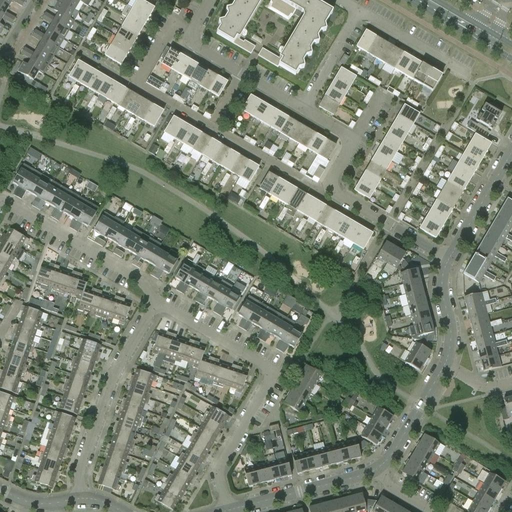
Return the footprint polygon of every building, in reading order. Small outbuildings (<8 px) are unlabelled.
[(74,10),(79,2),(80,2),(76,0),(59,0),(59,1),(74,10)] [(137,0),(132,9),(148,18),(154,9),(139,0),(137,0)] [(158,0),(157,3),(161,5),(166,8),(169,4),(171,0),(158,0)] [(243,42),(240,40),(236,38),(258,0),(271,0),(270,3),(271,4),(270,8),(288,18),(290,15),(292,16),(296,10),(290,6),(292,4),(308,14),(281,60),(262,49),(258,56),(278,68),(279,66),(295,76),(298,70),(304,68),(302,63),(306,57),(311,56),(310,50),(313,45),(318,43),(317,38),(320,32),(326,31),(324,25),(332,12),(311,0),(233,0),(234,3),(231,9),(225,10),(227,16),(223,21),(218,23),(219,28),(216,34),(251,54),(255,47),(244,41),(243,42)] [(5,12),(9,7),(0,1),(0,13),(14,21),(15,18),(5,12)] [(69,19),(74,10),(59,1),(54,10),(58,13),(59,13),(69,19)] [(143,28),(148,18),(132,9),(127,18),(143,28)] [(12,24),(14,21),(0,13),(0,21),(2,19),(12,24)] [(59,13),(58,13),(55,19),(45,13),(44,16),(69,31),(74,22),(69,19),(59,13)] [(48,30),(64,40),(69,31),(44,16),(42,19),(52,25),(48,30)] [(127,18),(121,28),(137,37),(143,28),(127,18)] [(121,28),(116,37),(132,46),(137,37),(121,28)] [(58,48),(64,40),(48,30),(45,36),(35,30),(33,33),(58,48)] [(366,32),(356,47),(366,53),(375,37),(366,32)] [(53,57),(58,48),(33,33),(31,36),(41,42),(38,48),(53,57)] [(251,39),(260,44),(262,41),(253,35),(251,39)] [(116,37),(111,46),(126,56),(132,46),(116,37)] [(366,53),(376,58),(385,43),(375,37),(366,53)] [(376,58),(385,64),(394,48),(385,43),(376,58)] [(121,65),(126,56),(111,46),(105,56),(121,65)] [(171,70),(180,55),(166,47),(158,62),(162,64),(161,64),(171,70)] [(23,51),(48,66),(53,57),(38,48),(34,54),(25,48),(23,51)] [(385,64),(394,69),(403,54),(394,48),(385,64)] [(48,66),(23,51),(21,54),(31,60),(28,65),(28,66),(38,72),(43,75),(48,66)] [(394,69),(403,75),(413,59),(403,54),(394,69)] [(189,60),(180,55),(171,70),(180,75),(189,60)] [(348,58),(344,55),(339,63),(344,66),(348,58)] [(403,75),(413,80),(422,65),(413,59),(403,75)] [(180,75),(190,81),(198,66),(189,60),(180,75)] [(78,83),(88,68),(78,62),(69,78),(78,83)] [(18,72),(33,81),(38,72),(28,66),(28,65),(23,63),(18,72)] [(413,80),(422,86),(432,70),(422,65),(413,80)] [(208,71),(198,66),(190,81),(199,86),(208,71)] [(97,73),(88,68),(78,83),(88,89),(97,73)] [(341,69),(335,79),(350,87),(355,78),(341,69)] [(441,76),(432,70),(422,86),(432,92),(441,76)] [(199,86),(208,92),(217,77),(208,71),(199,86)] [(97,73),(88,89),(97,94),(106,78),(97,73)] [(163,84),(150,76),(146,83),(159,91),(161,87),(163,84)] [(227,83),(217,77),(208,92),(218,97),(227,83)] [(116,84),(106,78),(97,94),(107,100),(116,84)] [(344,97),(350,87),(335,79),(330,88),(344,97)] [(37,83),(34,88),(44,94),(47,89),(37,83)] [(116,84),(107,100),(116,105),(125,90),(116,84)] [(185,88),(180,98),(178,102),(183,105),(185,101),(186,102),(192,91),(185,88)] [(330,88),(324,98),(339,106),(344,97),(330,88)] [(471,96),(479,100),(483,94),(475,89),(471,96)] [(135,95),(125,90),(116,105),(125,111),(135,95)] [(135,95),(125,111),(135,116),(144,100),(135,95)] [(242,111),(251,117),(260,102),(250,96),(242,111)] [(333,116),(339,106),(324,98),(318,107),(333,116)] [(153,106),(144,100),(135,116),(144,122),(153,106)] [(269,108),(260,102),(251,117),(261,122),(269,108)] [(466,128),(470,130),(486,140),(490,133),(487,131),(488,128),(492,130),(495,123),(492,122),(494,119),(497,121),(501,114),(498,112),(500,109),(490,103),(488,107),(485,105),(481,111),(484,113),(483,116),(479,114),(475,121),(479,123),(477,125),(470,121),(466,128)] [(153,106),(144,122),(154,127),(163,112),(153,106)] [(419,115),(404,106),(398,116),(413,125),(419,115)] [(261,122),(270,128),(279,113),(269,108),(261,122)] [(288,119),(279,113),(270,128),(279,133),(288,119)] [(398,116),(393,125),(407,134),(413,125),(398,116)] [(174,139),(183,123),(173,118),(169,124),(164,133),(174,139)] [(279,133),(289,139),(298,124),(288,119),(279,133)] [(192,129),(183,123),(174,139),(183,145),(192,129)] [(307,129),(298,124),(289,139),(298,144),(307,129)] [(402,143),(407,134),(393,125),(387,135),(402,143)] [(192,150),(202,134),(192,129),(183,145),(192,150)] [(298,144),(308,150),(316,135),(307,129),(298,144)] [(211,140),(202,134),(192,150),(202,156),(211,140)] [(325,140),(316,135),(308,150),(317,155),(325,140)] [(387,135),(382,144),(396,152),(402,143),(387,135)] [(475,135),(469,145),(485,154),(490,145),(475,135)] [(211,140),(202,156),(211,161),(220,145),(211,140)] [(327,161),(327,160),(335,146),(325,140),(317,155),(327,161)] [(391,162),(396,152),(382,144),(376,153),(391,162)] [(230,151),(220,145),(211,161),(221,167),(230,151)] [(464,154),(479,163),(485,154),(469,145),(464,154)] [(230,151),(221,167),(230,172),(239,156),(230,151)] [(376,153),(371,163),(385,171),(391,162),(376,153)] [(464,154),(458,164),(474,173),(479,163),(464,154)] [(248,162),(239,156),(230,172),(239,177),(248,162)] [(248,162),(239,177),(249,183),(258,167),(248,162)] [(380,181),(385,171),(371,163),(365,172),(380,181)] [(13,195),(17,197),(20,193),(33,170),(23,164),(12,184),(18,187),(13,195)] [(453,173),(468,182),(474,173),(458,164),(453,173)] [(319,168),(311,180),(317,183),(324,171),(319,168)] [(33,170),(20,193),(17,197),(21,200),(26,192),(31,195),(43,175),(33,170)] [(69,178),(68,181),(75,183),(79,173),(70,170),(67,177),(69,178)] [(365,172),(360,181),(374,190),(380,181),(365,172)] [(453,173),(447,182),(463,191),(468,182),(453,173)] [(269,195),(278,179),(268,174),(259,189),(269,195)] [(31,195),(40,200),(49,186),(52,181),(43,175),(31,195)] [(287,185),(278,179),(269,195),(278,200),(287,185)] [(52,181),(49,186),(40,200),(50,206),(61,186),(52,181)] [(369,200),(374,190),(360,181),(354,191),(369,200)] [(442,192),(457,201),(463,191),(447,182),(442,192)] [(287,185),(278,200),(288,206),(297,190),(287,185)] [(50,206),(59,211),(67,197),(71,192),(61,186),(50,206)] [(306,196),(297,190),(288,206),(297,211),(306,196)] [(71,192),(67,197),(59,211),(68,217),(80,197),(71,192)] [(442,192),(436,201),(452,210),(457,201),(442,192)] [(306,196),(297,211),(306,217),(315,201),(306,196)] [(78,222),(86,208),(89,203),(80,197),(68,217),(78,222)] [(511,201),(507,199),(501,209),(511,214),(511,201)] [(325,207),(315,201),(306,217),(316,222),(325,207)] [(431,210),(446,220),(452,210),(436,201),(431,210)] [(89,203),(86,208),(78,222),(76,226),(73,230),(77,233),(82,224),(87,228),(89,226),(95,214),(99,208),(89,203)] [(325,207),(316,222),(325,228),(334,212),(325,207)] [(511,227),(511,226),(511,214),(501,209),(496,218),(511,227)] [(431,210),(425,220),(441,229),(446,220),(431,210)] [(344,218),(334,212),(325,228),(334,233),(344,218)] [(104,213),(102,217),(93,231),(103,237),(111,223),(114,218),(104,213)] [(95,214),(89,226),(91,227),(98,216),(97,215),(95,214)] [(114,218),(111,223),(103,237),(112,242),(121,228),(124,223),(114,218)] [(344,218),(334,233),(344,239),(353,223),(344,218)] [(496,218),(490,227),(506,236),(505,238),(510,241),(511,237),(507,235),(511,227),(496,218)] [(435,239),(441,229),(425,220),(419,229),(435,239)] [(362,229),(353,223),(344,239),(353,244),(362,229)] [(169,230),(162,226),(158,233),(165,237),(169,230)] [(505,238),(506,236),(490,227),(485,237),(500,246),(505,238)] [(122,248),(130,234),(121,228),(112,242),(122,248)] [(4,234),(2,239),(20,249),(23,243),(26,245),(29,240),(10,229),(6,236),(4,234)] [(362,229),(353,244),(363,250),(372,234),(362,229)] [(139,239),(130,234),(122,248),(131,253),(139,239)] [(139,239),(131,253),(140,259),(149,245),(152,239),(143,234),(139,239)] [(485,237),(479,246),(495,255),(494,257),(499,260),(501,256),(496,253),(500,246),(485,237)] [(17,255),(20,249),(2,239),(0,242),(0,243),(1,244),(0,245),(0,251),(16,261),(19,257),(17,255)] [(152,239),(149,245),(140,259),(150,264),(158,250),(161,245),(152,239)] [(386,264),(395,248),(385,242),(376,258),(386,264)] [(494,257),(495,255),(479,246),(474,255),(490,264),(494,257)] [(395,248),(386,264),(396,270),(405,254),(395,248)] [(159,270),(167,255),(158,250),(150,264),(159,270)] [(170,250),(167,255),(159,270),(169,275),(180,256),(170,250)] [(14,266),(16,261),(0,251),(0,265),(8,270),(11,264),(14,266)] [(474,255),(469,265),(484,274),(483,276),(488,279),(490,275),(485,272),(490,264),(474,255)] [(175,279),(184,284),(196,265),(186,259),(175,279)] [(42,264),(35,285),(40,287),(41,284),(47,286),(54,267),(49,265),(49,267),(42,264)] [(205,271),(196,265),(184,284),(194,290),(205,271)] [(483,276),(484,274),(469,265),(463,274),(478,284),(483,276)] [(59,268),(54,267),(47,286),(54,288),(53,291),(58,293),(65,272),(58,270),(59,268)] [(403,285),(420,280),(417,269),(400,274),(403,285)] [(201,299),(203,295),(214,276),(205,271),(194,290),(199,293),(194,301),(198,304),(201,299)] [(65,272),(58,293),(63,295),(64,292),(70,294),(77,274),(72,273),(71,274),(65,272)] [(77,274),(70,294),(77,296),(76,299),(80,301),(81,301),(85,289),(85,290),(88,280),(81,278),(82,276),(77,274)] [(224,282),(214,276),(203,295),(212,301),(224,282)] [(403,285),(405,295),(422,291),(420,280),(403,285)] [(217,315),(219,310),(233,287),(224,282),(212,301),(217,304),(213,312),(217,315)] [(272,289),(267,286),(267,287),(263,293),(268,296),(272,290),(272,289)] [(243,293),(233,287),(219,310),(217,315),(221,317),(225,309),(231,312),(243,293)] [(90,311),(97,291),(92,290),(91,292),(85,290),(85,289),(81,301),(80,301),(77,310),(83,312),(84,309),(90,311)] [(97,291),(90,311),(96,313),(95,316),(100,318),(107,297),(101,295),(101,293),(97,291)] [(425,301),(422,291),(405,295),(408,306),(425,301)] [(489,301),(483,302),(481,293),(464,298),(466,309),(484,304),(484,306),(490,305),(489,301)] [(107,297),(100,318),(105,320),(107,317),(113,319),(119,299),(115,298),(114,299),(107,297)] [(30,298),(29,300),(28,304),(34,306),(39,308),(41,302),(30,298)] [(124,301),(119,299),(113,319),(119,321),(118,324),(124,326),(131,305),(124,303),(124,301)] [(246,301),(237,315),(243,319),(240,322),(245,325),(247,321),(255,307),(246,301)] [(428,312),(425,301),(408,306),(411,316),(428,312)] [(247,321),(245,325),(249,327),(251,323),(256,327),(265,313),(268,307),(258,302),(255,307),(247,321)] [(484,306),(484,304),(466,309),(469,319),(487,315),(484,306)] [(23,312),(21,319),(41,326),(43,321),(40,320),(42,313),(23,307),(21,312),(23,312)] [(266,332),(274,318),(277,313),(268,307),(265,313),(256,327),(266,332)] [(431,322),(428,312),(411,316),(413,326),(413,327),(431,322)] [(301,315),(296,324),(300,326),(306,325),(309,320),(304,318),(301,315)] [(469,319),(472,330),(489,325),(490,327),(496,326),(495,322),(489,323),(487,315),(469,319)] [(283,323),(274,318),(266,332),(275,338),(283,323)] [(40,331),(41,326),(21,319),(18,326),(16,325),(15,330),(34,336),(37,330),(40,331)] [(433,333),(431,322),(413,327),(413,326),(408,327),(412,340),(421,341),(427,342),(428,334),(433,333)] [(275,338),(284,343),(292,329),(283,323),(275,338)] [(490,327),(489,325),(472,330),(475,340),(492,336),(490,327)] [(302,335),(292,329),(284,343),(294,349),(302,335)] [(32,343),(34,336),(15,330),(13,335),(15,335),(13,342),(34,349),(35,344),(32,343)] [(164,355),(171,335),(166,334),(166,335),(159,333),(152,354),(157,356),(158,353),(164,355)] [(171,335),(164,355),(171,357),(170,360),(175,362),(182,341),(175,339),(176,337),(171,335)] [(475,340),(477,351),(495,346),(495,348),(501,347),(500,342),(494,344),(492,336),(475,340)] [(81,345),(78,352),(98,358),(100,353),(98,353),(100,346),(79,339),(78,344),(81,345)] [(182,341),(175,362),(180,363),(181,360),(187,363),(194,343),(189,341),(189,343),(182,341)] [(32,354),(34,349),(13,342),(10,348),(9,348),(7,353),(27,359),(29,353),(32,354)] [(194,343),(187,363),(194,365),(193,368),(197,369),(198,369),(202,358),(205,349),(198,346),(199,344),(194,343)] [(410,353),(425,362),(431,352),(416,343),(410,353)] [(495,348),(495,346),(477,351),(480,361),(498,357),(495,348)] [(96,363),(98,358),(78,352),(76,358),(73,357),(72,362),(92,369),(95,362),(96,363)] [(25,366),(27,359),(7,353),(5,357),(7,358),(5,365),(26,372),(28,367),(25,366)] [(425,362),(410,353),(404,363),(419,372),(425,362)] [(483,372),(500,367),(498,357),(480,361),(483,372)] [(207,380),(214,360),(209,358),(208,360),(202,358),(198,369),(197,369),(194,379),(200,381),(201,378),(207,380)] [(214,360),(207,380),(213,382),(212,385),(217,387),(224,366),(218,364),(218,362),(214,360)] [(90,376),(92,369),(72,362),(70,367),(73,368),(71,374),(90,381),(92,376),(90,376)] [(24,377),(26,372),(5,365),(3,371),(1,371),(0,373),(0,375),(19,382),(21,376),(24,377)] [(231,368),(224,366),(217,387),(223,388),(224,385),(230,387),(237,368),(232,366),(231,368)] [(306,366),(300,376),(315,385),(321,375),(306,366)] [(237,368),(230,387),(236,390),(235,393),(241,394),(248,374),(241,371),(241,369),(237,368)] [(132,376),(130,381),(150,388),(152,381),(155,382),(157,377),(136,370),(134,377),(132,376)] [(89,386),(90,381),(71,374),(69,381),(66,380),(64,385),(85,392),(87,385),(89,386)] [(17,389),(19,382),(0,375),(0,388),(18,395),(20,390),(17,389)] [(40,388),(43,378),(40,376),(38,376),(35,386),(40,388)] [(300,376),(295,385),(310,394),(315,385),(300,376)] [(131,386),(128,393),(149,400),(151,395),(148,394),(150,388),(130,381),(129,386),(131,386)] [(82,399),(85,392),(64,385),(62,390),(65,391),(63,397),(83,404),(84,399),(82,399)] [(295,385),(289,395),(304,404),(310,394),(295,385)] [(0,406),(10,409),(12,403),(15,404),(17,399),(0,393),(0,406)] [(147,405),(149,400),(128,393),(126,400),(124,399),(123,404),(142,410),(144,404),(147,405)] [(304,404),(289,395),(283,404),(299,413),(304,404)] [(81,409),(83,404),(63,397),(61,404),(58,403),(56,408),(77,415),(79,408),(81,409)] [(508,417),(511,416),(511,397),(503,400),(505,407),(499,409),(502,421),(508,420),(508,417)] [(140,417),(142,410),(123,404),(121,409),(123,409),(121,416),(141,423),(143,418),(140,417)] [(8,416),(10,409),(0,406),(0,418),(9,422),(11,417),(8,416)] [(206,412),(203,417),(222,428),(226,422),(228,423),(230,418),(212,407),(209,413),(206,412)] [(353,408),(351,413),(363,417),(364,412),(353,408)] [(377,408),(372,418),(387,427),(393,417),(377,408)] [(56,418),(54,425),(73,431),(75,427),(73,426),(76,419),(55,412),(53,417),(56,418)] [(140,428),(141,423),(121,416),(118,423),(116,422),(115,427),(135,433),(137,427),(140,428)] [(203,423),(200,429),(218,439),(220,435),(219,434),(222,428),(203,417),(201,421),(203,423)] [(0,431),(2,432),(4,426),(7,427),(9,422),(0,418),(0,431)] [(382,436),(387,427),(372,418),(366,427),(382,436)] [(72,436),(73,431),(54,425),(52,431),(49,430),(47,435),(68,442),(70,435),(72,436)] [(132,440),(135,433),(115,427),(113,431),(115,432),(113,439),(134,446),(135,441),(132,440)] [(382,436),(366,427),(361,437),(376,446),(382,436)] [(215,443),(218,439),(200,429),(197,434),(194,433),(191,437),(210,449),(214,442),(215,443)] [(65,449),(68,442),(47,435),(45,440),(48,441),(46,447),(66,454),(67,449),(65,449)] [(424,435),(418,445),(434,454),(439,444),(424,435)] [(207,455),(210,449),(191,437),(189,442),(191,444),(188,449),(206,460),(208,456),(207,455)] [(132,451),(134,446),(113,439),(111,445),(109,445),(107,450),(127,456),(129,450),(132,451)] [(345,443),(350,460),(361,458),(356,440),(345,443)] [(339,463),(350,460),(345,443),(335,446),(339,463)] [(418,445),(413,454),(428,463),(434,454),(418,445)] [(329,466),(339,463),(335,446),(324,449),(329,466)] [(64,459),(66,454),(46,447),(44,454),(41,453),(39,458),(60,465),(62,458),(64,459)] [(203,464),(206,460),(188,449),(185,455),(182,454),(179,458),(198,469),(202,463),(203,464)] [(318,469),(329,466),(324,449),(314,451),(318,469)] [(125,463),(127,456),(107,450),(106,454),(107,455),(105,462),(126,469),(128,464),(125,463)] [(308,471),(318,469),(314,451),(303,454),(308,471)] [(297,474),(308,471),(303,454),(292,457),(297,474)] [(413,454),(407,464),(423,473),(428,463),(413,454)] [(58,472),(60,465),(39,458),(37,463),(40,464),(38,470),(58,477),(59,472),(58,472)] [(194,475),(198,469),(179,458),(176,463),(179,464),(176,470),(193,481),(196,476),(194,475)] [(291,476),(287,459),(276,461),(280,479),(291,476)] [(11,473),(13,468),(15,462),(11,461),(7,460),(3,471),(11,473)] [(270,481),(280,479),(276,461),(265,464),(270,481)] [(124,474),(126,469),(105,462),(103,468),(101,468),(99,472),(119,479),(121,473),(124,474)] [(270,481),(265,464),(255,467),(259,484),(270,481)] [(423,473),(407,464),(402,473),(417,482),(423,473)] [(248,487),(259,484),(255,467),(244,470),(248,487)] [(56,482),(58,477),(38,470),(36,477),(33,476),(31,481),(52,488),(54,481),(56,482)] [(191,485),(193,481),(176,470),(172,476),(170,474),(167,479),(186,490),(189,484),(191,485)] [(117,485),(119,479),(99,472),(98,477),(100,478),(97,485),(118,492),(120,486),(117,485)] [(489,473),(484,483),(499,492),(505,482),(489,473)] [(182,496),(186,490),(167,479),(164,484),(167,485),(163,491),(181,502),(184,497),(182,496)] [(493,502),(499,492),(484,483),(478,493),(493,502)] [(179,506),(181,502),(163,491),(160,497),(157,495),(154,500),(173,511),(177,505),(179,506)] [(488,511),(493,502),(478,493),(473,502),(488,511)] [(351,497),(354,511),(363,511),(366,511),(362,494),(351,497)] [(340,500),(343,511),(354,511),(351,497),(340,500)] [(384,511),(390,503),(381,497),(371,511),(384,511)] [(330,503),(332,511),(343,511),(340,500),(330,503)] [(467,511),(487,511),(488,511),(473,502),(467,511)] [(319,505),(320,511),(332,511),(330,503),(319,505)] [(384,511),(397,511),(400,508),(390,503),(384,511)]
